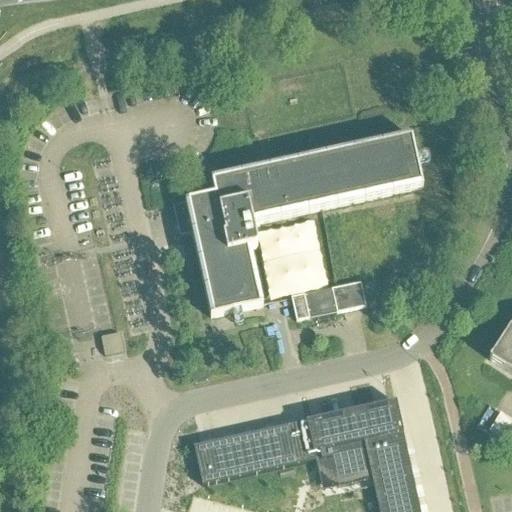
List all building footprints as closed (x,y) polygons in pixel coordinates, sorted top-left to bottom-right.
[(257,247),(253,229),(423,192),(411,139),(211,183),(215,200),(185,206),(211,322),(263,311),(250,254),(254,253),(255,252),(256,251),(257,250),(257,249),(257,248),(257,247)] [(360,288),(304,299),(309,323),(366,311),(360,288)] [(309,323),(304,299),(291,302),(296,325),(309,323)] [(511,331),(509,332),(489,364),(511,378),(511,331)] [(418,511),(398,418),(377,422),(374,411),(194,451),(203,492),(316,467),(315,460),(330,456),(338,492),(370,485),(375,511),(418,511)] [(488,435),(511,449),(511,424),(500,417),(488,435)]
